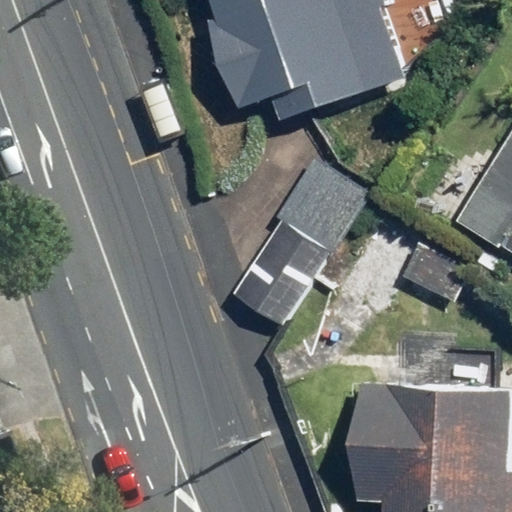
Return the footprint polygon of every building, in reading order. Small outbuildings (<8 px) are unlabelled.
[(223,0),(229,15),(219,18),(250,109),(285,98),(293,120),(417,79),(393,6),(398,4),(397,0),(223,0)] [(511,149),(469,217),(511,244),(511,149)] [(323,160),(284,219),(294,226),(246,297),(293,328),(379,198),(323,160)] [(333,289),(382,321),(411,276),(458,307),(477,278),(382,215),(333,289)] [(511,511),(511,388),(374,382),(368,442),(369,499),(396,500),(395,511),(511,511)]
